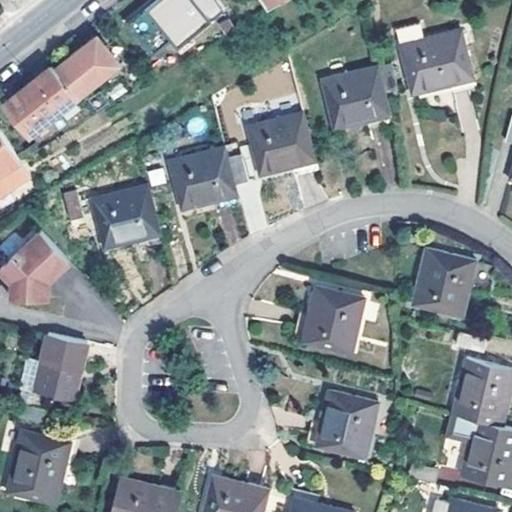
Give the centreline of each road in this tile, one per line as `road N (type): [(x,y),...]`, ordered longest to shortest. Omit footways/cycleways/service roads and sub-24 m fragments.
road 1 (residential): [(209,303),(187,303),(133,346),(131,410),(149,431),(223,432),(244,419),(247,393),(219,310)]
road 2 (residential): [(511,247),(447,210),(406,202),(357,206),(258,255),(209,303)]
